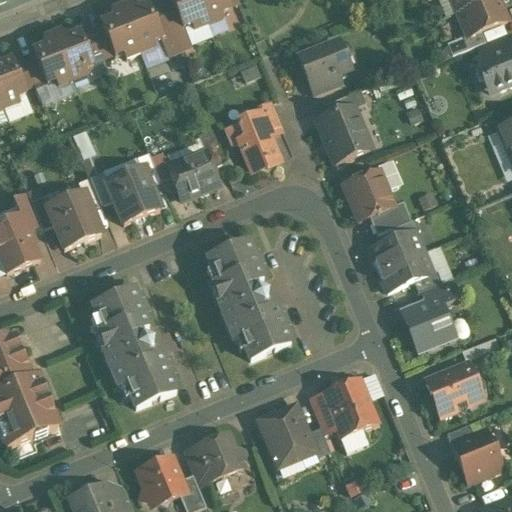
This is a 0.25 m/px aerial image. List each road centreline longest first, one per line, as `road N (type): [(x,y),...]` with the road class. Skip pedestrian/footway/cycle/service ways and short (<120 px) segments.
road 1 (residential): [(1,511),(380,356)]
road 2 (residential): [(311,209),(240,220),(0,323)]
road 3 (residential): [(445,511),(380,356)]
road 4 (residential): [(380,356),(323,217),(311,209)]
road 5 (residential): [(273,69),(310,178),(311,209)]
